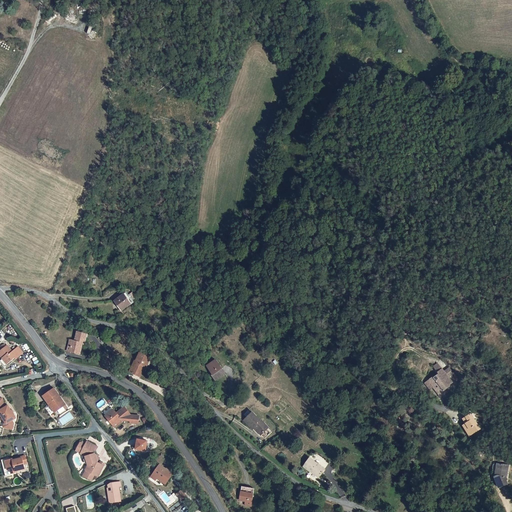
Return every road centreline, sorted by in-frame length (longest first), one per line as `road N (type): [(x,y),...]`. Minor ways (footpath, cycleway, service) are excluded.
road 1 (residential): [(0,289),(31,289),(87,319),(139,334),(294,482),(373,511)]
road 2 (tertiary): [(222,511),(143,394),(107,374),(54,362)]
road 3 (track): [(415,511),(408,484),(412,427),(394,369),(409,347),(437,359)]
road 4 (residential): [(57,368),(164,511)]
